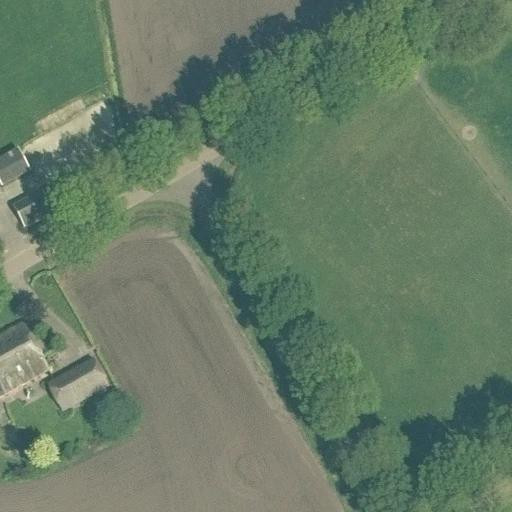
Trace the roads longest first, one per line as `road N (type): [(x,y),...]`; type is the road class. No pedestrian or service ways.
road 1 (unclassified): [(181,170),(375,511)]
road 2 (unclassified): [(181,170),(469,0)]
road 3 (unclassified): [(0,278),(181,170)]
